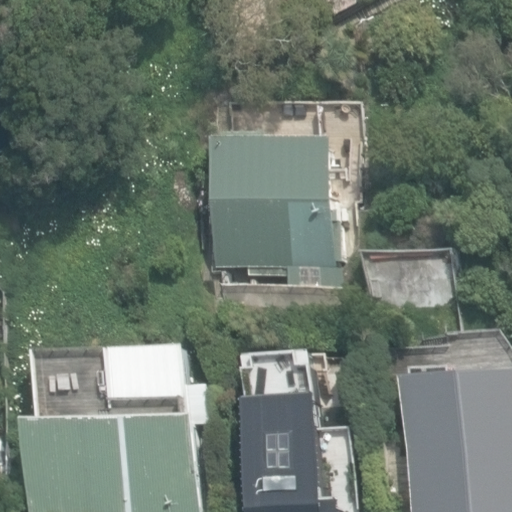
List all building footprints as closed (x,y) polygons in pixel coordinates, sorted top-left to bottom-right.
[(253,277),(296,277),(296,269),(343,269),(344,263),(348,263),(349,211),(343,211),(344,140),(218,139),(217,269),(254,269),(253,277)] [(244,356),(257,511),(351,511),(351,499),(334,500),(324,391),(312,392),(308,350),(244,356)] [(184,357),(96,354),(95,413),(182,416),(184,357)] [(511,511),(511,377),(409,382),(415,511),(511,511)] [(34,424),(35,511),(209,511),(207,421),(34,424)]
